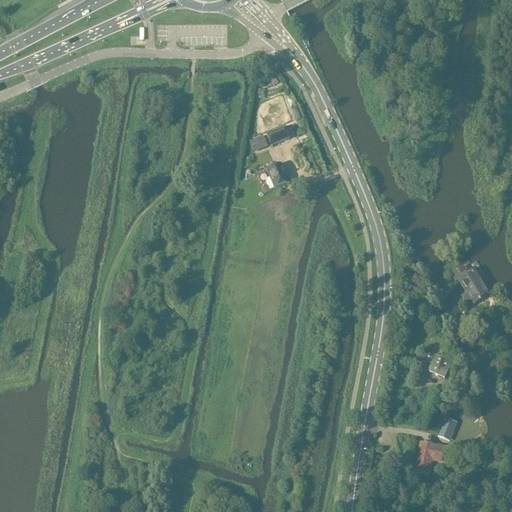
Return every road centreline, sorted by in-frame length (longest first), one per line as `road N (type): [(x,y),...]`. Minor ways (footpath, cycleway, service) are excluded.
road 1 (secondary): [(351,511),(383,306),(380,253),(372,214),(301,66)]
road 2 (unclassified): [(27,84),(108,54),(237,54),(259,34)]
road 3 (primary): [(0,74),(112,26)]
